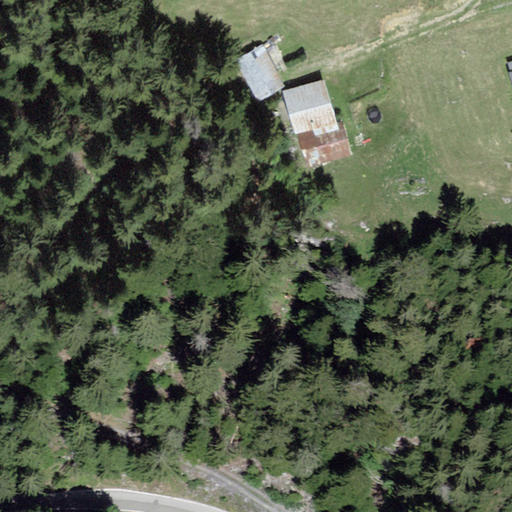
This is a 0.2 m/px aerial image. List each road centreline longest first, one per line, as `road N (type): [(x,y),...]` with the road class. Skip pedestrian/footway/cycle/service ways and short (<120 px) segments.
road 1 (track): [(273,511),(0,368)]
road 2 (tertiary): [(0,503),(107,499),(187,511)]
road 3 (track): [(336,62),(475,0)]
